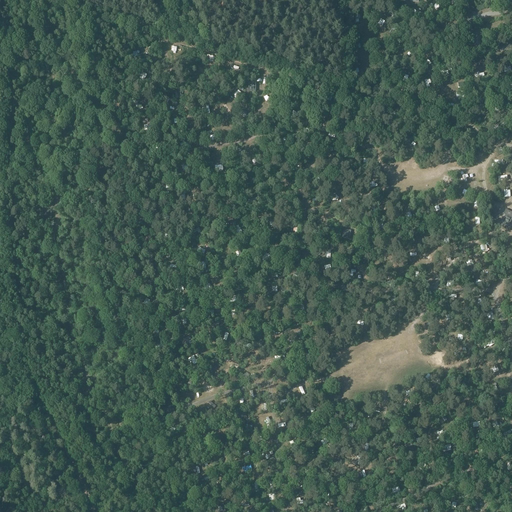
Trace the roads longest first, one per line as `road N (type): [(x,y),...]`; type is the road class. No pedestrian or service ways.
road 1 (unknown): [(97,511),(6,337),(0,274)]
road 2 (track): [(478,131),(484,188),(499,220),(434,287)]
